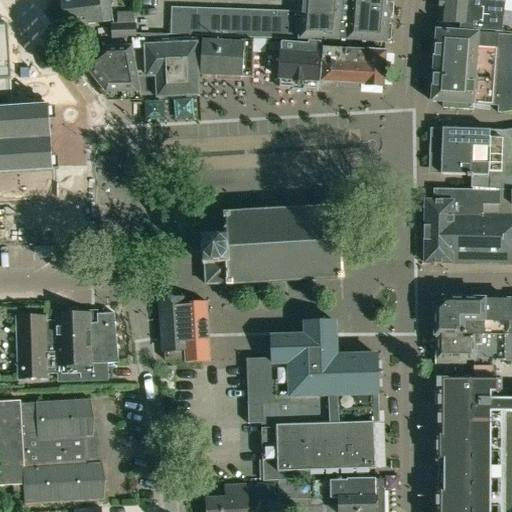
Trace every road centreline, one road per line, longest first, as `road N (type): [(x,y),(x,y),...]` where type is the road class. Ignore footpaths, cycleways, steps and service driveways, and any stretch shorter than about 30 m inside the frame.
road 1 (residential): [(511,281),(408,281),(408,511)]
road 2 (residential): [(170,511),(135,296),(122,261),(87,235)]
road 3 (residential): [(4,0),(84,122),(87,235)]
